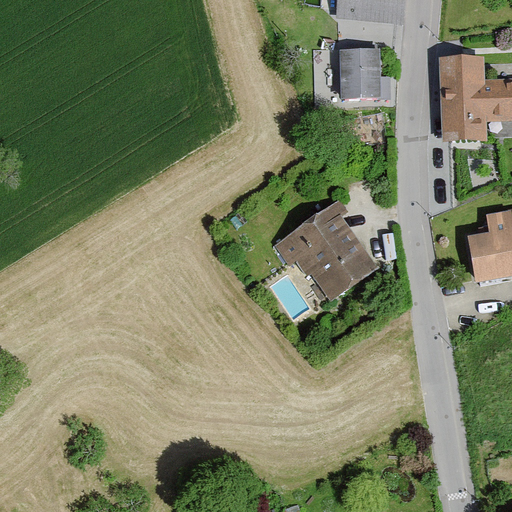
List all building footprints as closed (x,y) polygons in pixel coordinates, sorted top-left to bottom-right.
[(406,0),(341,0),(339,26),(403,32),(406,0)] [(386,58),(344,60),(346,109),(388,107),(386,58)] [(484,65),(442,67),(445,150),(491,148),(491,130),(511,128),(511,85),(485,87),(484,65)] [(275,253),(285,268),(306,269),(333,309),(382,276),(336,211),(275,253)] [(511,215),(489,220),(493,241),(474,245),(482,288),(511,282),(511,215)]
